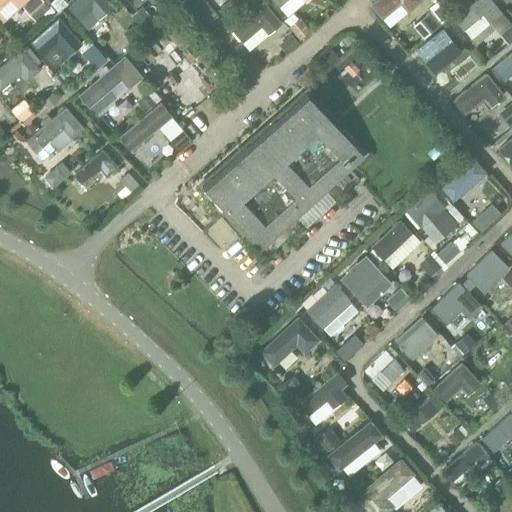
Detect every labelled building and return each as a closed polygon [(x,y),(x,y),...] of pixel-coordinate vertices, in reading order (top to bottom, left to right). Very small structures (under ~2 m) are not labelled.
[(74,0),(67,6),(79,20),(80,20),(86,27),(112,5),(106,0),(74,0)] [(288,0),(280,8),(289,16),(307,0),(288,0)] [(375,0),(371,3),(389,25),(418,0),(375,0)] [(491,0),(473,0),(453,17),(471,37),(501,12),(491,0)] [(263,2),(231,28),(249,50),(268,33),(280,23),(263,2)] [(141,24),(153,16),(143,3),(131,11),(141,24)] [(422,35),(443,20),(433,7),(412,22),(422,35)] [(58,16),(30,41),(53,68),(82,43),(58,16)] [(412,49),(421,60),(424,58),(430,65),(440,57),(434,50),(455,32),(446,21),(412,49)] [(92,40),(82,48),(92,61),(102,53),(92,40)] [(26,43),(0,64),(0,89),(20,73),(26,80),(40,68),(36,63),(40,60),(26,43)] [(325,67),(339,55),(329,44),(316,56),(325,67)] [(511,74),(511,47),(493,63),(506,79),(511,74)] [(124,55),(78,94),(88,106),(90,105),(96,113),(116,96),(110,89),(120,80),(127,88),(142,76),(124,55)] [(486,73),(453,99),(463,112),(483,96),(490,105),(503,94),(486,73)] [(23,96),(11,108),(28,125),(57,96),(51,90),(34,107),(23,96)] [(219,170),(204,183),(225,207),(228,210),(232,215),(245,229),(261,247),(296,215),(362,157),(333,125),(329,120),(305,93),(302,96),(295,102),(253,140),(246,146),(224,166),(219,170)] [(161,98),(120,132),(131,146),(172,111),(161,98)] [(65,106),(25,140),(35,152),(41,159),(54,148),(56,151),(71,138),(83,128),(65,106)] [(511,106),(502,113),(509,124),(511,121),(511,106)] [(511,135),(497,148),(511,165),(511,135)] [(103,149),(72,175),(81,185),(99,169),(105,176),(117,166),(103,149)] [(52,187),(73,170),(63,158),(42,175),(52,187)] [(473,160),(442,189),(457,205),(488,177),(473,160)] [(125,197),(138,178),(127,171),(114,189),(125,197)] [(424,192),(405,209),(420,226),(434,241),(451,226),(456,222),(443,207),(428,189),(424,192)] [(480,229),(501,211),(492,200),(471,218),(480,229)] [(224,246),(239,233),(223,216),(209,230),(224,246)] [(401,221),(372,249),(392,270),(421,242),(401,221)] [(511,231),(500,244),(511,256),(511,231)] [(446,261),(467,244),(458,233),(437,250),(446,261)] [(467,276),(460,283),(467,291),(474,283),(483,292),(509,267),(490,248),(464,273),(467,276)] [(420,260),(431,274),(444,263),(433,250),(420,260)] [(367,257),(342,279),(366,305),(390,282),(367,257)] [(457,281),(430,307),(446,323),(460,309),(468,318),(481,306),(467,291),(460,283),(457,281)] [(361,313),(336,284),(306,310),(330,339),(361,313)] [(398,308),(410,295),(400,285),(387,299),(398,308)] [(298,312),(260,346),(274,361),(297,341),(305,349),(319,336),(298,312)] [(421,316),(395,339),(411,357),(437,334),(421,317),(421,316)] [(470,357),(483,371),(511,345),(511,336),(504,327),(470,357)] [(385,346),(363,366),(371,374),(393,354),(385,346)] [(461,384),(468,391),(481,379),(462,359),(434,384),(446,397),(461,384)] [(333,371),(295,402),(305,414),(323,399),(330,407),(344,396),(337,388),(343,384),(333,371)] [(405,424),(415,433),(439,408),(429,398),(405,424)] [(511,414),(509,411),(481,438),(493,450),(509,435),(511,438),(511,414)] [(333,451),(347,466),(380,437),(366,421),(333,451)] [(445,470),(458,484),(489,456),(477,442),(445,470)] [(360,492),(356,495),(364,504),(370,511),(384,511),(390,507),(391,506),(393,506),(411,490),(411,488),(406,481),(405,480),(413,473),(400,458),(360,492)] [(511,511),(511,499),(497,511),(511,511)]
